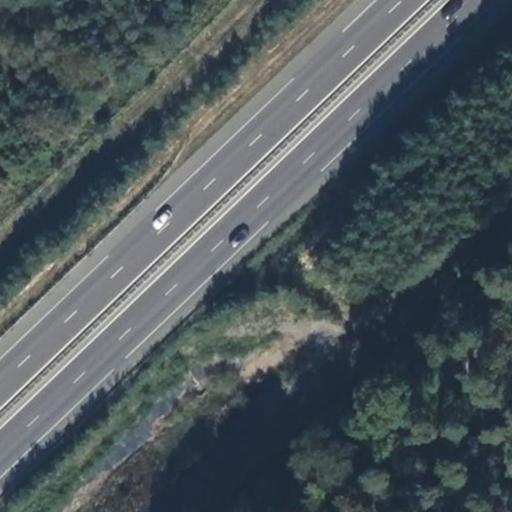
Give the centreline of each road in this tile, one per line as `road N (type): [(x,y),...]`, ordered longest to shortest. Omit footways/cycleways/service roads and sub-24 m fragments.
road 1 (motorway): [(0,455),(477,0)]
road 2 (motorway): [(403,0),(0,384)]
road 3 (track): [(511,199),(361,339)]
